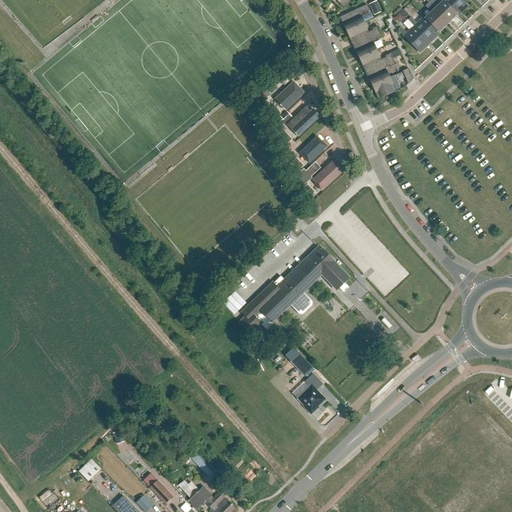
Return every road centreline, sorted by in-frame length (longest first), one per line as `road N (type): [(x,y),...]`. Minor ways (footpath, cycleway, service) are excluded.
road 1 (residential): [(466,282),(436,328),(327,435)]
road 2 (residential): [(360,130),(400,110),(511,6)]
road 3 (unclassified): [(466,282),(406,216),(360,130)]
road 4 (primary): [(469,317),(451,347),(364,429)]
road 5 (primary): [(364,429),(475,350),(491,350)]
road 6 (unclassified): [(360,130),(299,0)]
